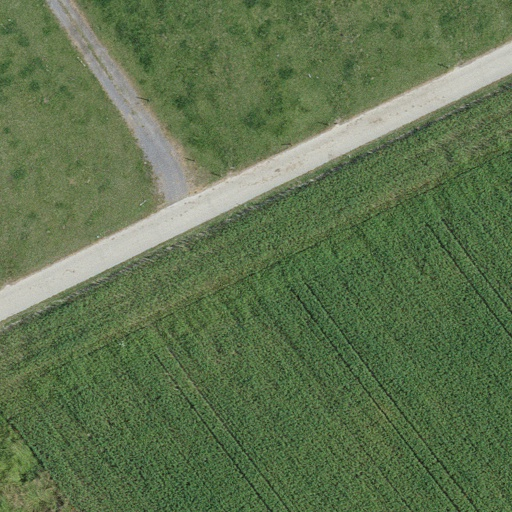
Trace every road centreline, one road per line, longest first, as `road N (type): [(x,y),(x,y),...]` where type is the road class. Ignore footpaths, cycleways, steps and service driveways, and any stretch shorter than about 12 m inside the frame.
road 1 (track): [(511,62),(0,309)]
road 2 (track): [(201,211),(60,0)]
